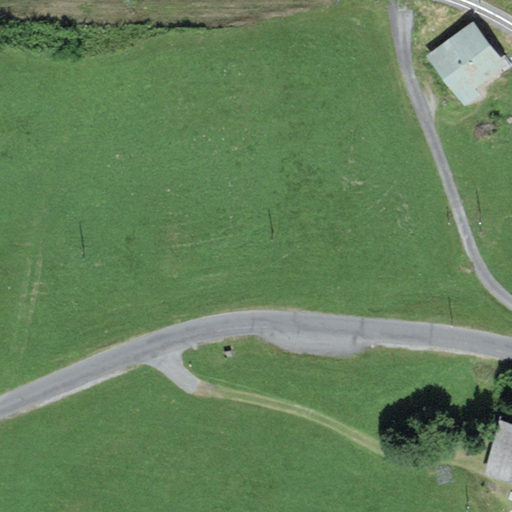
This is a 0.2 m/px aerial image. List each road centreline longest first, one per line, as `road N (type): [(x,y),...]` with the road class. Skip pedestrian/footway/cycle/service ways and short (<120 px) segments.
road 1 (unclassified): [(0,408),(187,331),(227,323),(369,328),(511,350)]
road 2 (track): [(159,342),(185,380),(307,410),(394,459),(465,453)]
